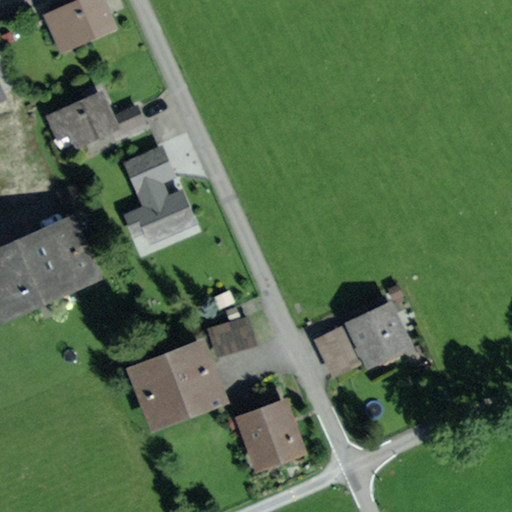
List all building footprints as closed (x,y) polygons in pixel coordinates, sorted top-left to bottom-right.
[(91,0),(50,18),(63,48),(112,26),(99,0),(91,0)] [(118,139),(146,126),(138,108),(110,120),(100,97),(53,119),(56,126),(70,119),(80,142),(113,127),(118,139)] [(161,150),(129,164),(140,190),(173,176),(161,150)] [(76,188),(60,194),(67,212),(83,206),(76,188)] [(129,217),(136,233),(147,229),(151,238),(177,227),(179,229),(194,223),(182,194),(129,217)] [(72,227),(0,259),(0,296),(5,307),(73,278),(76,286),(95,278),(72,227)] [(384,300),(352,315),(356,325),(354,326),(372,361),(408,344),(391,309),(389,309),(384,300)] [(248,319),(210,330),(216,349),(254,338),(248,319)] [(323,340),(337,371),(356,362),(341,331),(323,340)] [(201,351),(139,375),(156,419),(175,412),(177,417),(200,408),(198,403),(218,395),(201,351)] [(262,414),(247,420),(262,462),(297,450),(277,396),(258,403),(262,414)]
